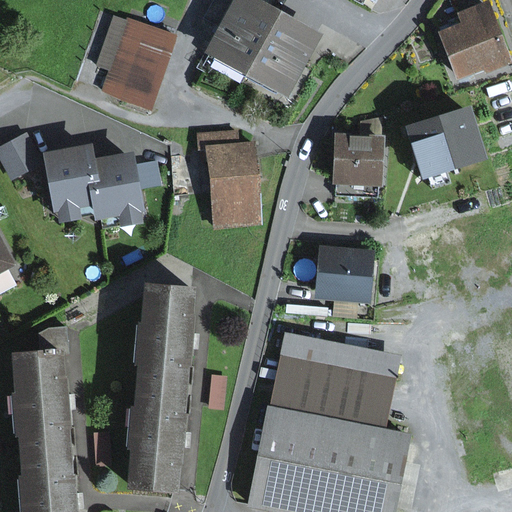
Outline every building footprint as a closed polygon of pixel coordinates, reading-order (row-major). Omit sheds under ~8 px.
[(260,14),(235,0),(213,0),(203,19),(223,29),(205,63),(241,82),(277,17),(267,12),(260,14)] [(470,23),(441,34),(458,78),(509,58),(492,15),(470,23)] [(181,34),(131,17),(104,96),(155,113),(181,34)] [(315,37),(277,17),(241,82),(292,110),(307,84),(293,77),(297,68),(315,37)] [(475,107),(414,125),(428,173),(489,156),(475,107)] [(25,137),(0,149),(0,153),(13,178),(39,164),(25,137)] [(386,145),(337,139),(332,182),(381,188),(386,145)] [(253,145),(207,147),(211,227),(257,225),(253,145)] [(82,152),(49,158),(58,207),(97,200),(91,165),(89,151),(82,152)] [(104,163),(91,165),(97,200),(100,214),(139,207),(131,158),(104,163)] [(0,271),(12,265),(0,242),(0,271)] [(379,251),(324,245),(319,294),(374,300),(379,251)] [(142,294),(134,390),(186,394),(193,298),(142,294)] [(401,355),(285,332),(250,505),(284,511),(392,511),(407,437),(386,433),(401,355)] [(25,351),(34,456),(87,452),(78,347),(25,351)] [(213,377),(210,407),(221,409),(225,378),(213,377)] [(134,390),(127,481),(178,485),(186,394),(134,390)] [(34,456),(38,511),(91,511),(87,452),(34,456)]
